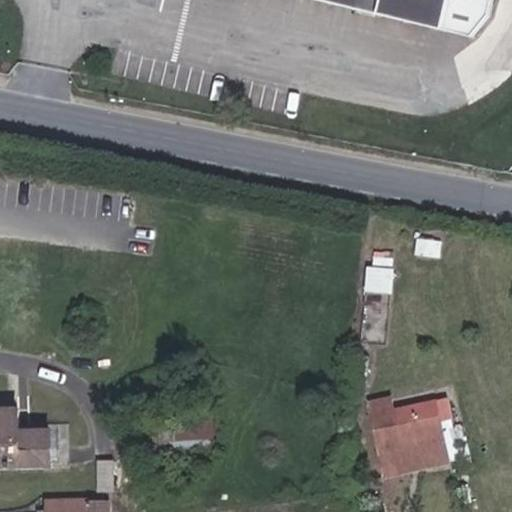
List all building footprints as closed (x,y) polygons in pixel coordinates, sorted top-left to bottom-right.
[(285,0),(478,45),(489,0),(285,0)] [(369,290),(396,292),(399,266),(372,263),(369,290)] [(378,405),(395,481),(471,465),(457,401),(404,411),(402,399),(378,405)] [(110,422),(201,419),(199,401),(163,403),(163,414),(110,417),(110,422)] [(122,511),(123,498),(61,500),(61,511),(0,511),(0,468),(52,467),(51,429),(19,430),(19,408),(0,408),(0,511),(122,511)] [(163,461),(204,459),(201,419),(110,422),(111,445),(161,442),(163,461)]
